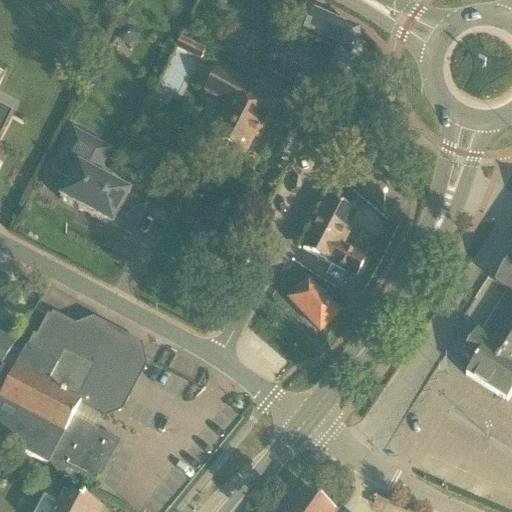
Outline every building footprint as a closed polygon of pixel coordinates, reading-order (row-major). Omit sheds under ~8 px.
[(357,33),(315,14),(304,39),(315,43),(307,61),(342,77),(359,40),(360,39),(357,33)] [(179,38),(174,49),(201,61),(206,50),(179,38)] [(335,92),(342,77),(307,61),(286,51),(273,77),(305,92),(310,81),(335,92)] [(269,122),(278,105),(216,74),(205,93),(225,103),(198,155),(220,166),(229,148),(245,156),(264,119),(269,122)] [(0,141),(13,116),(0,109),(0,141)] [(79,210),(78,212),(93,220),(94,218),(113,228),(114,227),(132,236),(146,209),(128,199),(130,195),(96,178),(110,151),(73,132),(52,171),(70,181),(60,200),(79,210)] [(356,279),(366,260),(339,245),(355,215),(330,202),(304,251),(356,279)] [(466,377),(508,403),(511,396),(511,258),(495,284),(510,293),(483,334),(477,330),(461,356),(474,364),(466,377)] [(320,334),(339,315),(309,283),(290,302),(320,334)] [(76,331),(52,318),(48,316),(37,338),(34,336),(27,349),(0,399),(0,461),(3,463),(12,447),(49,467),(96,482),(115,445),(72,423),(81,406),(102,417),(120,410),(143,367),(139,348),(93,324),(76,331)] [(0,368),(14,345),(0,337),(0,368)] [(334,511),(303,491),(288,511),(334,511)] [(37,511),(102,511),(103,510),(82,499),(80,502),(64,493),(57,506),(44,499),(37,511)]
